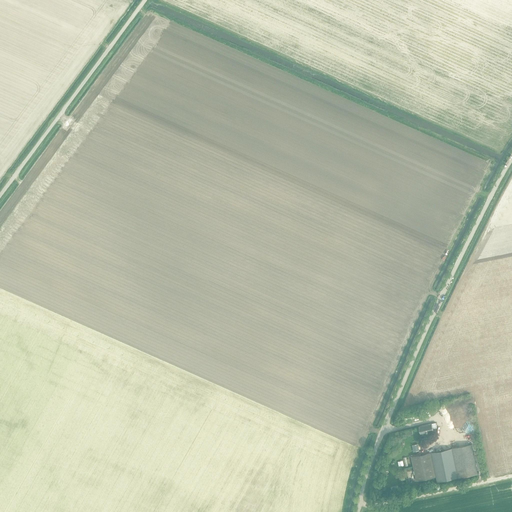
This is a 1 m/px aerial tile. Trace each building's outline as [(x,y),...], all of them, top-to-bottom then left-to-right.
[(462,414),(470,413),(468,402),(461,403),(462,406),(448,408),(448,414),(461,412),(462,414)] [(419,426),(420,433),(433,430),(433,428),(437,427),(436,423),(419,426)] [(452,448),(458,477),(477,473),(472,444),(452,448)] [(436,477),(437,481),(458,477),(452,448),(431,452),(436,477)] [(411,456),(416,480),(436,477),(431,452),(411,456)]
